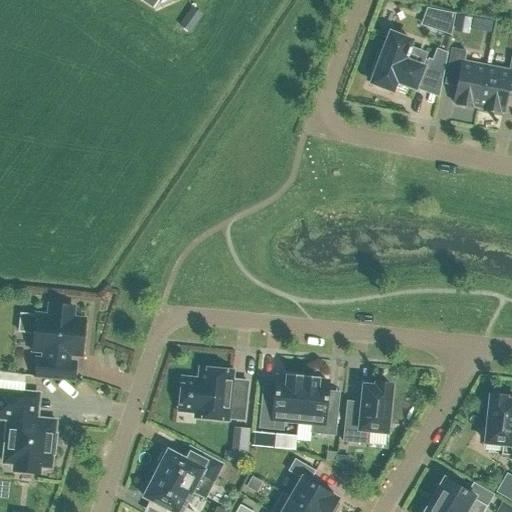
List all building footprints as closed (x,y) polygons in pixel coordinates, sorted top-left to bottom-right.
[(93,0),(121,25),(134,10),(122,0),(93,0)] [(139,0),(152,8),(157,0),(139,0)] [(182,40),(193,21),(182,15),(171,34),(182,40)] [(456,16),(454,29),(468,32),(470,19),(456,16)] [(407,57),(410,49),(408,48),(411,41),(390,33),(382,52),(377,50),(371,66),(376,68),(370,84),(374,85),(374,86),(375,87),(375,85),(387,90),(386,91),(388,92),(388,90),(392,92),(396,82),(414,89),(423,68),(404,60),(405,57),(407,57)] [(478,108),(486,66),(462,62),(464,52),(452,50),(447,75),(459,77),(453,104),(478,108)] [(441,84),(446,55),(437,51),(427,79),(441,84)] [(486,66),(478,108),(502,113),(507,86),(511,87),(511,57),(509,71),(486,66)] [(22,317),(20,336),(34,337),(33,351),(44,353),(43,361),(37,360),(35,377),(73,381),(75,364),(68,363),(69,355),(80,356),(84,321),(72,319),(73,308),(50,306),(48,317),(37,316),(36,318),(22,317)] [(247,383),(230,381),(231,373),(201,370),(200,382),(182,380),(179,410),(197,412),(196,417),(226,420),(227,419),(244,421),(247,383)] [(297,423),(302,377),(286,375),(286,379),(276,378),(273,406),(261,405),(259,428),(282,431),(283,421),(297,423)] [(302,377),(297,423),(312,424),(311,434),(334,436),(337,412),(325,411),(328,383),(318,382),(318,378),(302,377)] [(386,433),(391,387),(375,385),(375,387),(363,386),(360,415),(345,414),(343,442),(368,444),(369,432),(386,433)] [(54,436),(55,422),(26,419),(28,394),(0,391),(0,419),(8,420),(3,464),(19,465),(18,471),(34,472),(35,467),(50,468),(52,455),(54,456),(55,445),(49,445),(50,435),(54,436)] [(169,421),(175,400),(151,393),(145,415),(169,421)] [(511,400),(505,400),(505,398),(490,396),(485,443),(502,445),(501,458),(511,458),(511,400)] [(232,455),(247,456),(250,430),(235,429),(232,455)] [(278,450),(278,436),(262,436),(262,450),(278,450)] [(160,466),(156,474),(191,492),(203,498),(210,484),(220,463),(197,451),(191,463),(168,451),(166,454),(162,452),(156,463),(160,466)] [(297,478),(286,497),(311,511),(334,511),(338,505),(335,503),(337,500),(305,481),(311,470),(290,458),(284,470),(297,478)] [(193,511),(184,507),(191,492),(156,474),(151,483),(147,481),(141,493),(145,495),(144,497),(167,509),(165,511),(193,511)] [(435,487),(428,498),(451,511),(483,511),(486,508),(493,496),(473,484),(467,493),(444,479),(438,489),(435,487)] [(280,494),(269,511),(311,511),(286,497),(280,494)] [(425,511),(424,511),(451,511),(428,498),(421,510),(425,511)] [(511,511),(511,509),(501,503),(496,511),(511,511)]
